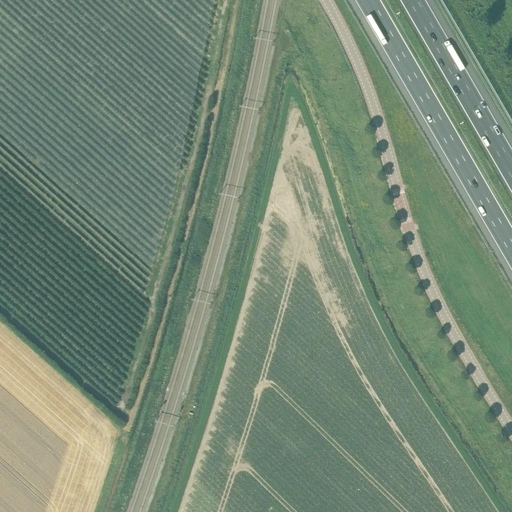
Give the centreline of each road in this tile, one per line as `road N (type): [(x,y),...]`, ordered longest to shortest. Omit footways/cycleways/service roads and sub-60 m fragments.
road 1 (unknown): [(142,511),(203,314),(278,0)]
road 2 (secondary): [(511,431),(425,275),(363,78),(324,0)]
road 3 (motorway): [(364,0),(511,256)]
road 4 (motorway): [(511,178),(409,0)]
